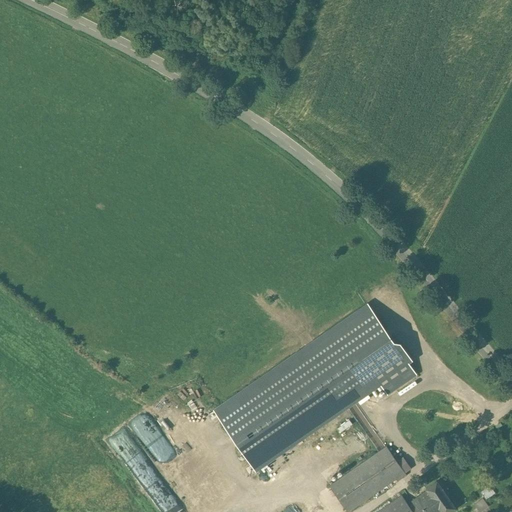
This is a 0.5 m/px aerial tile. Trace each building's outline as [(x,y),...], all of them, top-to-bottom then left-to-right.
[(390,339),(381,324),(329,359),(316,340),(218,405),(257,464),(380,382),(363,357),(390,339)] [(162,405),(173,426),(184,420),(191,433),(194,432),(184,413),(182,414),(175,399),(162,405)] [(158,486),(125,427),(110,436),(142,494),(158,486)] [(408,472),(391,446),(332,485),(349,511),(408,472)] [(445,511),(453,507),(435,480),(413,494),(425,511),(435,511),(438,510),(438,511),(445,511)] [(202,487),(185,493),(191,508),(208,501),(202,487)] [(413,511),(402,495),(375,511),(413,511)]
